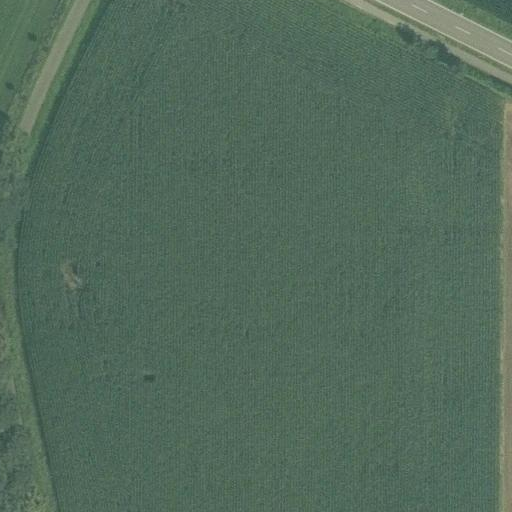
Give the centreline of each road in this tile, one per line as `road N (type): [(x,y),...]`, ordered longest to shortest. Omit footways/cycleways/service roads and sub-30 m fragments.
road 1 (unclassified): [(0,191),(82,0)]
road 2 (unclassified): [(31,511),(0,353)]
road 3 (secondary): [(511,55),(400,0)]
